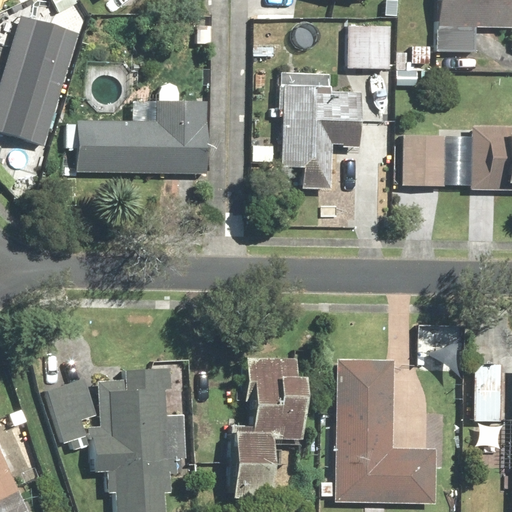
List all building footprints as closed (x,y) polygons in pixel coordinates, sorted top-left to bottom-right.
[(75,0),(51,0),(59,14),(78,4),(75,0)] [(511,0),(432,0),(432,50),(478,51),(478,29),(511,29),(511,0)] [(0,39),(10,43),(0,73),(0,132),(44,146),(82,25),(21,6),(19,15),(2,9),(0,16),(0,39)] [(282,21),(252,21),(252,57),(282,57),(282,21)] [(392,26),(348,25),(347,70),(391,70),(392,26)] [(281,79),(280,181),(333,182),(334,142),(377,143),(378,80),(281,79)] [(78,114),(77,168),(210,171),(211,99),(156,97),(156,116),(78,114)] [(511,121),(471,121),(470,192),(511,191),(511,121)] [(446,131),(400,131),(399,183),(446,183),(446,131)] [(274,147),(251,145),(250,170),(273,171),(274,147)] [(451,323),(416,321),(412,369),(448,371),(451,323)] [(472,357),(471,420),(502,420),(503,357),(472,357)] [(403,362),(334,361),(332,503),(438,504),(439,446),(402,446),(403,362)] [(315,367),(255,366),(254,423),(231,423),(231,498),(285,499),(286,448),(314,448),(315,367)] [(88,439),(88,453),(89,475),(103,474),(105,511),(174,511),(172,463),(189,462),(185,372),(98,377),(100,408),(101,418),(91,426),(88,439)] [(84,378),(42,392),(59,444),(86,434),(82,420),(97,416),(84,378)] [(32,511),(0,438),(0,511),(32,511)]
